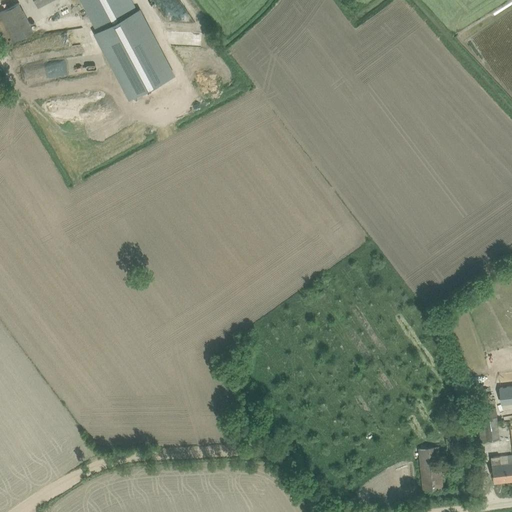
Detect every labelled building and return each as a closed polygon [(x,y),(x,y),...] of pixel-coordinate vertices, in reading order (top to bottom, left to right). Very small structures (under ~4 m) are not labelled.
[(80,0),(88,14),(98,32),(94,34),(129,100),(176,75),(141,9),(137,11),(131,0),(80,0)] [(19,2),(0,12),(0,32),(7,46),(13,43),(34,32),(19,2)] [(511,386),(500,388),(501,403),(511,401),(511,386)] [(495,400),(475,402),(477,415),(478,422),(478,425),(480,440),(499,438),(497,422),(495,400)] [(445,438),(450,477),(451,487),(467,485),(461,437),(445,438)] [(419,448),(422,480),(423,490),(443,488),(439,446),(419,448)] [(500,456),(491,457),(493,472),(494,482),(511,480),(511,461),(501,463),(500,456)]
